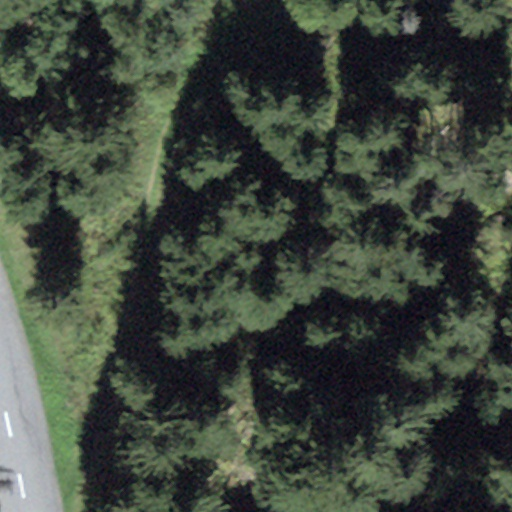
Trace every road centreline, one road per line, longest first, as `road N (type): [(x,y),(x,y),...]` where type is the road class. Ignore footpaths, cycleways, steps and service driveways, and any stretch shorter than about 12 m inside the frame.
road 1 (track): [(28,511),(71,477),(124,342),(164,153),(213,0)]
road 2 (tertiary): [(0,378),(28,511)]
